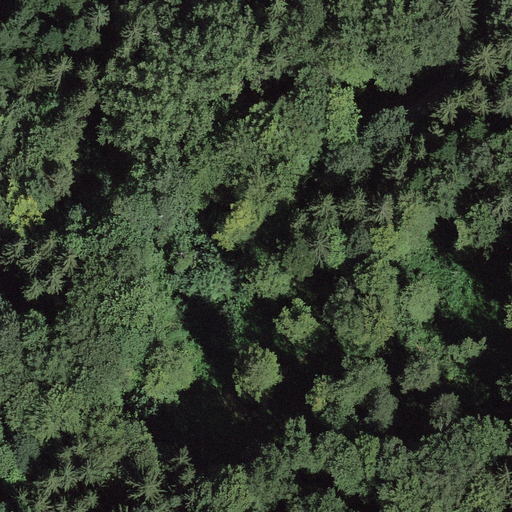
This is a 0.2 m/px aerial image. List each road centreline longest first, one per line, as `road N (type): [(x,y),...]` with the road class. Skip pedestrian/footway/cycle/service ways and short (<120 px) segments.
road 1 (track): [(0,251),(383,147),(479,46),(511,0)]
road 2 (track): [(383,147),(9,511)]
